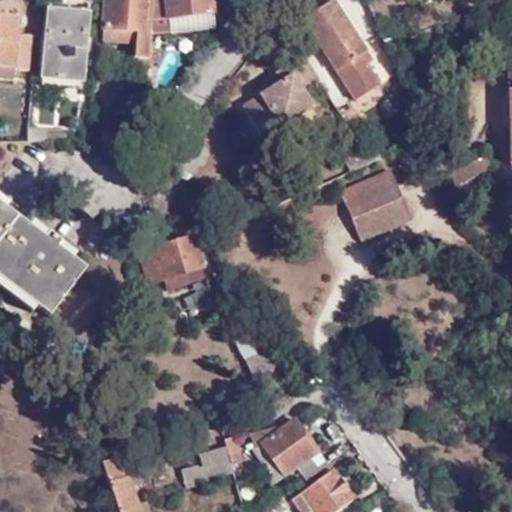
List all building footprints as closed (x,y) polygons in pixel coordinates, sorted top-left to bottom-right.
[(149,50),(150,37),(148,38),(150,0),(106,0),(104,29),(137,32),(135,46),(134,58),(148,59),(149,50)] [(153,0),(150,37),(170,35),(170,21),(212,17),(210,0),(153,0)] [(372,62),(333,2),(304,21),(355,101),(378,87),(365,67),(372,62)] [(82,83),(87,16),(48,12),(42,79),(82,83)] [(0,17),(0,68),(15,70),(29,72),(32,38),(18,36),(19,19),(0,17)] [(213,29),(212,17),(170,21),(170,35),(213,29)] [(103,44),(135,46),(137,32),(104,29),(103,44)] [(148,59),(147,64),(158,64),(159,51),(149,50),(148,59)] [(302,56),(298,58),(315,85),(319,82),(302,56)] [(315,85),(298,58),(273,74),(280,84),(273,88),(265,93),(240,110),(264,147),(283,135),(279,130),(297,119),(312,109),(302,94),(315,85)] [(15,70),(0,68),(0,80),(13,81),(15,70)] [(265,93),(273,88),(270,83),(262,88),(265,93)] [(304,128),(297,119),(279,130),(283,135),(264,147),(267,152),(304,128)] [(101,131),(103,143),(118,143),(129,131),(121,123),(101,131)] [(30,130),(29,145),(49,145),(49,130),(30,130)] [(367,165),(386,157),(379,144),(359,152),(367,165)] [(339,160),(346,174),(367,165),(359,152),(358,151),(339,160)] [(464,181),(493,169),(487,156),(459,169),(464,181)] [(411,220),(391,173),(341,194),(362,241),(411,220)] [(0,289),(31,312),(36,307),(49,317),(85,268),(57,247),(61,243),(49,233),(45,238),(0,203),(0,289)] [(151,287),(202,268),(190,237),(139,256),(151,287)] [(235,339),(250,377),(267,371),(252,332),(235,339)] [(296,471),(303,481),(322,467),(291,422),(252,433),(255,446),(249,452),(260,466),(256,469),(270,489),(296,471)] [(233,438),(223,441),(225,449),(229,468),(239,465),(233,438)] [(135,511),(114,443),(96,449),(115,511),(135,511)] [(186,490),(231,475),(229,468),(225,449),(197,457),(201,468),(197,469),(196,468),(180,472),(186,490)] [(353,500),(362,493),(341,465),(332,471),(353,500)] [(336,511),(353,500),(332,471),(293,499),(302,511),(336,511)] [(284,511),(290,508),(281,496),(259,511),(284,511)]
